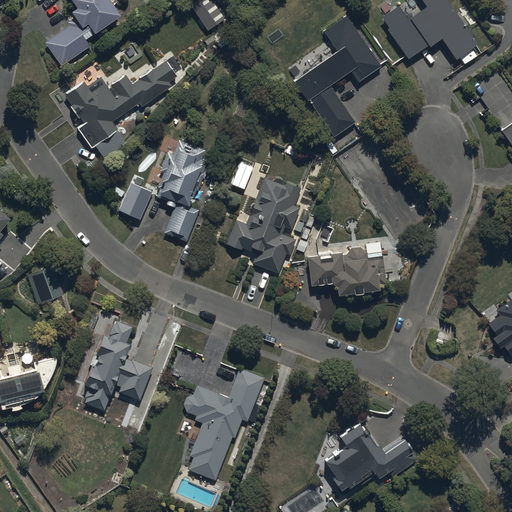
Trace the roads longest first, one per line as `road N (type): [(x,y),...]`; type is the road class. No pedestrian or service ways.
road 1 (residential): [(390,373),(130,266),(53,184),(0,91)]
road 2 (residential): [(390,373),(454,203),(428,118)]
road 3 (residential): [(511,477),(484,435),(390,373)]
